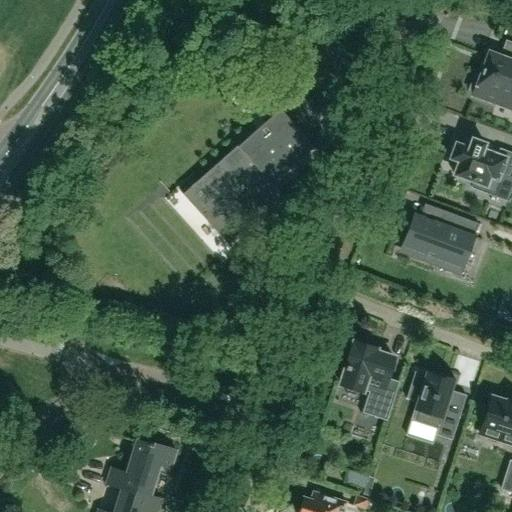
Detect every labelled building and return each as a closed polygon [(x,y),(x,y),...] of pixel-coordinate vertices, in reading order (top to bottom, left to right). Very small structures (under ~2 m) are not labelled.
[(437,5),(434,15),(457,22),(460,11),(437,5)] [(511,50),(509,59),(489,52),(479,78),(474,76),(469,89),(474,91),(472,95),(495,104),(496,101),(511,106),(511,110),(511,50)] [(291,100),(200,181),(219,202),(203,216),(229,245),(273,207),(261,194),(271,186),(313,148),(302,135),(313,125),(291,100)] [(511,153),(499,149),(497,155),(482,149),(484,143),(471,138),(468,148),(455,143),(450,158),(458,161),(453,174),(473,182),(471,188),(491,195),(494,189),(503,164),(507,165),(511,153)] [(479,222),(445,210),(440,222),(416,213),(408,235),(417,238),(411,254),(432,262),(435,255),(456,262),(467,234),(474,236),(479,222)] [(345,369),(340,384),(368,393),(362,413),(386,420),(392,403),(379,399),(385,380),(386,381),(393,358),(374,352),(375,348),(354,341),(353,345),(352,344),(350,350),(349,350),(346,360),(347,360),(345,366),(346,366),(345,369)] [(434,374),(426,371),(425,375),(414,371),(406,398),(416,401),(414,409),(419,411),(416,420),(438,427),(435,435),(451,440),(466,395),(451,391),(455,379),(435,372),(434,374)] [(479,434),(511,444),(511,402),(508,401),(507,402),(491,397),(479,434)] [(168,476),(176,451),(141,440),(141,442),(121,436),(136,441),(126,473),(111,468),(106,483),(122,488),(121,489),(160,501),(161,500),(183,508),(183,507),(149,496),(157,472),(168,476)] [(501,489),(511,492),(511,461),(510,460),(501,489)] [(369,475),(363,493),(369,494),(374,476),(369,475)] [(156,511),(160,501),(121,489),(114,511),(105,511),(99,510),(97,511),(156,511)] [(341,511),(345,502),(312,492),(310,499),(303,497),(298,511),(341,511)] [(365,508),(367,499),(356,495),(353,504),(365,508)]
